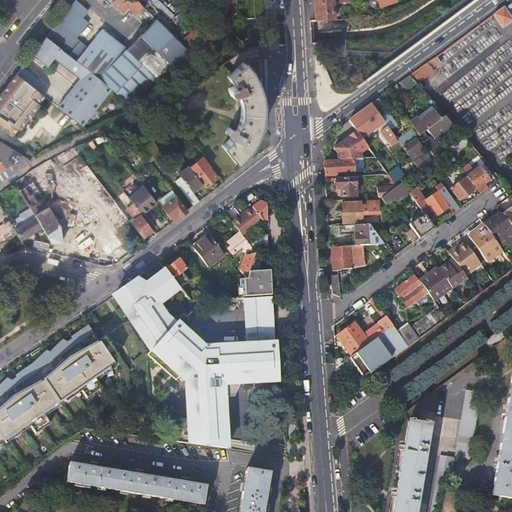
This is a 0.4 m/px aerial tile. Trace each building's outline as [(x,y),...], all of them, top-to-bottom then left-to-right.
[(76,0),(74,0),(46,37),(47,37),(57,45),(86,8),(84,6),(82,5),(76,0)] [(109,0),(118,8),(122,3),(128,8),(136,16),(140,12),(152,24),(131,45),(164,77),(194,56),(135,0),(109,0)] [(233,2),(232,0),(219,0),(220,12),(227,11),(227,3),(233,2)] [(314,0),(316,20),(334,20),(333,3),(357,1),(357,0),(314,0)] [(122,3),(118,8),(123,13),(128,8),(122,3)] [(511,20),(511,18),(504,7),(494,14),(503,28),(511,20)] [(202,43),(207,39),(198,27),(185,37),(194,49),(196,48),(198,50),(204,45),(202,43)] [(57,45),(47,37),(33,56),(47,67),(61,49),(57,45)] [(113,89),(133,104),(156,78),(159,81),(164,77),(131,45),(115,62),(106,72),(100,79),(113,89)] [(442,64),(436,56),(410,75),(419,86),(434,75),(435,74),(433,70),(442,64)] [(262,106),(258,60),(243,63),(226,76),(233,85),(228,88),(229,90),(228,90),(231,96),(238,93),(241,104),(241,113),(237,126),(235,130),(229,127),(226,132),(231,137),(222,145),(235,163),(244,155),(250,148),(258,133),(260,125),(262,116),(262,106)] [(100,79),(106,72),(95,62),(88,70),(100,79)] [(23,68),(18,75),(25,80),(30,74),(23,68)] [(113,89),(100,79),(88,70),(88,69),(58,106),(83,126),(91,116),(90,110),(95,110),(100,104),(100,99),(105,98),(113,89)] [(17,74),(0,95),(0,126),(11,134),(17,126),(20,128),(39,104),(37,102),(42,94),(36,89),(25,80),(18,75),(17,74)] [(30,74),(25,80),(36,89),(41,83),(30,74)] [(434,75),(419,86),(426,94),(440,84),(434,75)] [(418,89),(408,76),(399,83),(409,96),(418,89)] [(387,111),(378,99),(371,104),(372,105),(385,123),(386,124),(390,130),(397,126),(387,111)] [(357,131),(363,139),(385,123),(372,105),(349,121),(357,131)] [(410,123),(420,136),(427,131),(431,138),(432,137),(441,131),(443,133),(452,127),(445,117),(442,119),(440,116),(439,117),(433,110),(419,121),(417,118),(410,123)] [(390,130),(386,124),(382,128),(383,130),(381,132),(388,142),(396,137),(390,130)] [(363,139),(357,131),(349,137),(334,148),(338,154),(338,161),(353,160),(360,159),(360,157),(362,155),(370,149),(363,139)] [(434,140),(443,133),(441,131),(432,137),(434,140)] [(154,141),(148,133),(138,140),(144,148),(142,150),(151,162),(163,153),(153,141),(154,141)] [(420,171),(426,166),(420,158),(426,153),(412,133),(405,138),(404,137),(399,142),(420,171)] [(398,141),(396,137),(388,142),(391,146),(398,141)] [(436,159),(441,155),(429,139),(424,142),(436,159)] [(0,182),(12,174),(31,161),(0,141),(0,182)] [(81,157),(75,149),(62,158),(67,166),(81,157)] [(211,166),(203,156),(189,167),(202,184),(205,187),(217,178),(209,167),(211,166)] [(338,161),(324,162),(325,168),(325,176),(336,176),(336,174),(344,173),(354,173),(353,160),(338,161)] [(106,190),(87,165),(72,177),(84,192),(94,183),(96,186),(95,187),(101,194),(106,190)] [(192,191),(202,184),(189,167),(188,166),(178,173),(181,176),(189,188),(192,191)] [(468,177),(481,194),(486,191),(482,186),(485,184),(490,180),(480,167),(468,177)] [(73,184),(59,168),(36,181),(47,201),(59,193),(66,204),(82,195),(73,184)] [(394,190),(398,187),(389,175),(384,176),(394,190)] [(194,205),(199,201),(189,188),(181,176),(175,181),(194,205)] [(400,182),(396,176),(392,179),(397,185),(400,182)] [(356,197),(355,177),(354,177),(344,178),(336,178),(336,189),(339,189),(339,197),(341,197),(342,198),(356,197)] [(474,191),(465,179),(452,189),(460,200),(474,191)] [(42,228),(50,242),(51,243),(62,243),(59,227),(33,182),(19,190),(30,208),(42,228)] [(449,208),(454,214),(460,209),(441,183),(435,187),(439,191),(426,201),(417,187),(409,193),(415,201),(432,224),(438,220),(437,217),(449,208)] [(409,193),(402,184),(398,187),(394,190),(391,192),(382,199),(388,208),(389,209),(407,196),(412,203),(415,201),(409,193)] [(144,186),(128,198),(132,204),(141,214),(156,202),(144,186)] [(382,199),(391,192),(388,187),(377,188),(378,199),(382,199)] [(176,195),(172,189),(159,199),(163,205),(176,195)] [(122,210),(106,190),(101,194),(107,203),(109,206),(111,206),(113,209),(104,215),(115,229),(127,219),(121,211),(122,210)] [(179,216),(187,210),(176,195),(163,205),(162,205),(172,218),(177,214),(179,216)] [(81,217),(92,207),(84,198),(73,207),(81,217)] [(389,209),(388,208),(387,209),(381,200),(375,204),(383,216),(391,211),(389,209)] [(261,201),(252,208),(263,221),(268,221),(267,204),(261,201)] [(413,230),(420,239),(435,228),(432,224),(415,201),(412,203),(405,208),(409,214),(411,213),(418,223),(412,228),(413,230)] [(109,206),(107,203),(99,208),(104,215),(113,209),(111,206),(109,206)] [(343,203),(343,224),(362,224),(361,203),(343,203)] [(148,232),(152,229),(141,214),(132,204),(127,208),(133,217),(136,215),(137,218),(131,222),(142,237),(148,232)] [(22,241),(42,228),(30,208),(19,215),(20,217),(15,220),(19,227),(15,230),(22,241)] [(263,221),(252,208),(232,223),(240,233),(243,237),(263,221)] [(369,224),(370,226),(380,219),(377,214),(368,222),(369,224)] [(500,214),(485,226),(495,239),(510,227),(505,221),(500,214)] [(100,215),(87,228),(109,256),(124,245),(100,215)] [(14,228),(9,219),(4,222),(5,223),(0,225),(0,237),(2,239),(5,237),(4,235),(14,228)] [(511,237),(511,226),(507,219),(505,221),(510,227),(495,239),(501,247),(511,237)] [(484,225),(483,223),(468,234),(470,237),(484,225)] [(363,246),(385,245),(370,226),(369,224),(340,226),(340,234),(355,234),(360,234),(360,246),(363,246)] [(485,226),(484,225),(470,237),(489,262),(504,251),(501,247),(495,239),(485,226)] [(407,234),(414,243),(420,239),(413,230),(407,234)] [(256,254),(243,237),(240,233),(227,242),(230,246),(227,249),(233,255),(234,254),(237,257),(245,251),(247,253),(244,270),(241,272),(246,279),(252,279),(256,254)] [(243,237),(256,254),(269,253),(268,235),(243,237)] [(209,268),(225,256),(209,236),(193,248),(209,268)] [(479,261),(467,244),(459,250),(458,248),(449,255),(454,261),(466,277),(475,269),(472,265),(479,261)] [(363,246),(360,246),(356,246),(332,247),(334,272),(366,267),(363,246)] [(179,260),(166,270),(180,288),(188,281),(182,273),(186,269),(179,260)] [(453,290),(467,279),(466,277),(454,261),(439,271),(453,290)] [(482,264),(479,261),(472,265),(475,269),(482,264)] [(125,289),(113,297),(151,351),(176,323),(172,319),(170,321),(160,306),(181,290),(180,288),(166,270),(160,262),(159,263),(165,271),(144,286),(135,282),(130,285),(131,287),(126,291),(125,289)] [(159,263),(135,282),(144,286),(165,271),(159,263)] [(193,278),(186,269),(182,273),(188,281),(193,278)] [(439,271),(438,269),(420,281),(435,303),(453,290),(439,271)] [(338,276),(331,276),(332,294),(339,298),(340,298),(338,276)] [(407,307),(415,302),(425,295),(427,293),(415,276),(395,290),(407,307)] [(251,297),(251,281),(238,282),(239,298),(243,297),(251,297)] [(373,298),(382,311),(387,307),(378,294),(376,296),(373,298)] [(425,295),(415,302),(418,305),(428,299),(425,295)] [(272,298),(272,296),(251,297),(243,297),(245,313),(266,311),(272,298)] [(245,313),(246,333),(264,332),(263,326),(274,325),(273,313),(272,298),(266,311),(245,313)] [(384,319),(387,317),(382,311),(373,298),(370,300),(384,319)] [(408,347),(446,318),(438,308),(410,329),(406,323),(396,330),(408,347)] [(353,356),(393,326),(387,317),(384,319),(379,323),(379,324),(382,328),(376,332),(366,340),(363,336),(354,324),(338,336),(353,356)] [(276,359),(274,325),(263,326),(264,332),(246,333),(247,345),(205,348),(176,323),(151,351),(147,356),(177,381),(181,376),(187,381),(190,436),(227,435),(225,398),(235,397),(237,393),(235,389),(234,389),(234,384),(242,383),(278,381),(277,364),(272,364),(271,359),(276,359)] [(379,324),(363,336),(366,340),(376,332),(382,328),(379,324)] [(367,377),(408,347),(396,330),(393,326),(353,356),(350,358),(365,378),(367,377)] [(0,443),(25,427),(33,437),(51,425),(43,414),(81,389),(88,399),(106,387),(99,376),(121,361),(104,336),(98,340),(89,327),(72,338),(74,341),(67,345),(66,343),(63,341),(50,354),(47,352),(33,365),(16,376),(18,379),(12,383),(11,381),(7,379),(0,386),(0,443)] [(501,330),(484,342),(490,350),(507,338),(501,330)] [(511,384),(493,495),(511,497),(511,384)] [(461,424),(455,458),(470,461),(482,393),(467,391),(461,424)] [(414,422),(414,420),(411,420),(410,422),(409,421),(393,511),(415,511),(417,503),(418,503),(420,495),(419,495),(425,455),(427,455),(428,447),(427,446),(430,425),(429,425),(429,423),(426,422),(426,424),(414,422)] [(190,436),(190,437),(191,444),(228,449),(227,435),(190,436)] [(452,473),(455,458),(447,457),(441,456),(431,511),(437,511),(445,472),(452,473)] [(203,505),(206,486),(187,482),(188,479),(187,479),(187,477),(182,476),(181,478),(180,482),(142,475),(142,471),(142,469),(137,468),(136,470),(135,470),(135,474),(96,467),(97,464),(96,464),(97,462),(91,461),(91,463),(90,463),(90,466),(70,463),(67,482),(203,505)] [(263,511),(264,511),(269,511),(270,505),(265,504),(271,473),(247,469),(239,511),(263,511)]
